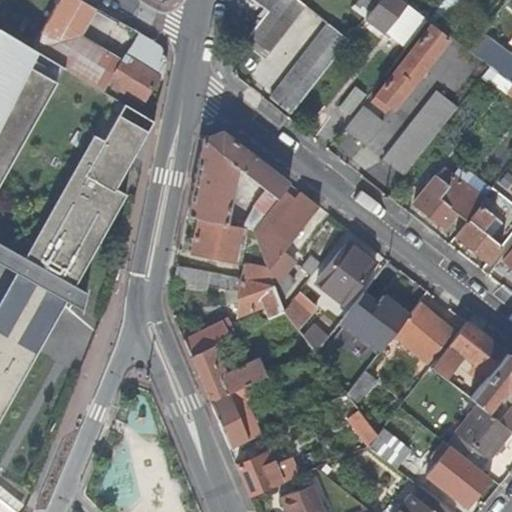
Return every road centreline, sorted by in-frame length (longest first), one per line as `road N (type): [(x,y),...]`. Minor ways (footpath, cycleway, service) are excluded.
road 1 (residential): [(511,329),(209,100),(182,92)]
road 2 (residential): [(50,511),(134,325)]
road 3 (tertiary): [(170,158),(158,176),(134,273),(134,325)]
road 4 (tertiary): [(155,307),(176,179),(170,158)]
road 5 (unknown): [(115,363),(0,284)]
road 6 (tertiary): [(195,437),(192,401),(155,307)]
road 7 (tertiary): [(134,325),(171,409),(195,437)]
